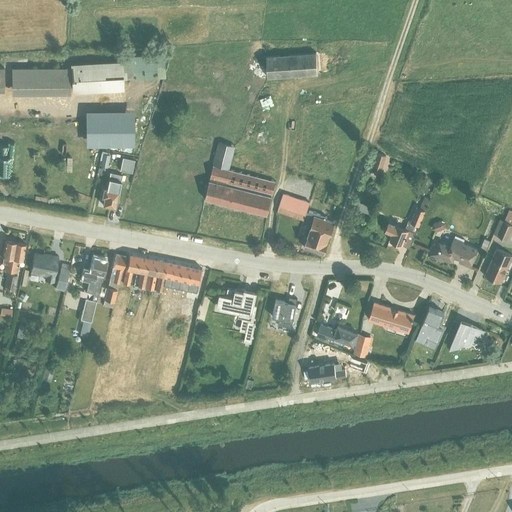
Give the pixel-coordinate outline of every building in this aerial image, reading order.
[(121,49),(70,52),(72,92),(124,89),(123,78),(135,78),(135,79),(167,77),(165,54),(122,56),(121,49)] [(316,52),(267,55),(268,77),(318,74),(316,52)] [(70,67),(11,68),(12,94),(70,93),(70,67)] [(220,142),(205,199),(267,214),(272,196),(227,184),(227,182),(273,194),(275,181),(230,169),(235,146),(220,142)] [(103,153),(101,166),(108,167),(110,154),(103,153)] [(379,153),(376,164),(383,166),(386,155),(379,153)] [(104,187),(102,196),(105,197),(103,205),(115,207),(123,172),(112,170),(110,182),(110,183),(109,188),(104,187)] [(284,193),(278,211),(304,220),(310,202),(284,193)] [(389,221),(385,230),(393,233),(390,240),(396,242),(396,244),(402,246),(403,244),(410,248),(427,210),(425,210),(430,198),(425,195),(420,208),(417,206),(410,221),(408,221),(405,228),(389,221)] [(358,202),(356,208),(370,213),(372,206),(358,202)] [(500,218),(494,233),(507,239),(511,226),(511,209),(509,208),(504,220),(500,218)] [(314,219),(304,247),(324,254),(334,222),(326,220),(327,217),(309,210),(307,217),(314,219)] [(433,222),(432,227),(437,230),(444,227),(446,222),(441,219),(433,222)] [(464,240),(455,236),(450,245),(435,239),(428,255),(443,261),(446,260),(450,261),(451,261),(452,261),(453,260),(454,257),(456,257),(457,257),(461,259),(459,261),(471,266),(479,248),(464,242),(464,240)] [(485,238),(480,248),(486,250),(490,240),(485,238)] [(10,271),(16,241),(6,240),(3,256),(2,263),(5,264),(4,270),(10,271)] [(16,241),(10,271),(17,272),(18,266),(19,266),(20,259),(23,260),(26,243),(16,241)] [(511,254),(497,248),(485,275),(487,276),(501,282),(511,258),(511,254)] [(34,253),(30,273),(45,276),(44,280),(54,281),(59,256),(48,254),(48,255),(44,254),(44,253),(43,253),(43,254),(34,253)] [(110,281),(119,283),(126,256),(116,254),(114,267),(113,267),(110,281)] [(137,271),(140,256),(129,254),(124,283),(129,285),(132,270),(137,271)] [(85,298),(80,319),(83,319),(81,326),(90,328),(107,258),(94,255),(90,270),(85,269),(82,280),(88,282),(86,291),(93,293),(92,299),(85,298)] [(140,256),(137,271),(140,272),(137,286),(144,288),(147,273),(150,258),(140,256)] [(150,258),(147,273),(150,274),(147,288),(153,289),(156,275),(158,259),(150,258)] [(158,259),(156,275),(158,275),(155,289),(162,290),(165,276),(167,261),(158,259)] [(167,261),(165,276),(168,277),(165,291),(172,293),(175,278),(176,263),(167,261)] [(62,262),(55,288),(64,290),(71,265),(62,262)] [(175,278),(172,293),(173,293),(180,295),(183,280),(185,265),(176,263),(175,278)] [(183,280),(180,295),(188,296),(191,282),(194,267),(185,265),(183,280)] [(194,267),(191,282),(193,282),(190,297),(197,298),(203,268),(194,267)] [(7,273),(4,288),(15,290),(18,275),(7,273)] [(107,287),(104,297),(104,299),(105,299),(103,305),(113,308),(119,283),(110,281),(108,287),(107,287)] [(220,294),(217,307),(239,312),(238,317),(242,318),(240,330),(246,331),(244,341),(251,342),(256,322),(254,322),(257,306),(254,305),(257,292),(242,289),(242,290),(235,289),(235,290),(228,288),(227,295),(220,294)] [(276,299),(272,316),(280,318),(278,324),(292,327),(298,298),(290,297),(289,302),(276,299)] [(192,301),(187,319),(196,321),(200,303),(192,301)] [(374,301),(369,319),(409,332),(415,314),(374,301)] [(430,306),(416,338),(425,342),(427,336),(438,341),(443,328),(438,326),(443,312),(444,313),(442,311),(430,306)] [(455,335),(461,321),(454,318),(448,332),(455,335)] [(115,339),(120,323),(111,320),(106,337),(115,339)] [(461,321),(455,335),(450,346),(462,344),(462,343),(473,341),(473,340),(482,339),(482,338),(486,329),(481,327),(462,320),(461,321)] [(354,344),(358,332),(337,323),(336,328),(321,323),(317,335),(345,344),(346,341),(354,344)] [(20,324),(17,337),(25,339),(28,326),(20,324)] [(358,332),(354,344),(356,345),(354,353),(367,356),(369,346),(371,346),(374,337),(358,332)] [(317,347),(317,344),(310,342),(305,358),(304,364),(307,380),(320,378),(317,362),(309,363),(309,359),(313,361),(317,347)] [(344,353),(342,359),(359,366),(361,359),(344,353)] [(43,377),(43,378),(51,381),(56,365),(48,362),(43,377)] [(331,367),(321,369),(322,378),(343,374),(341,364),(336,364),(336,362),(330,363),(331,367)]
